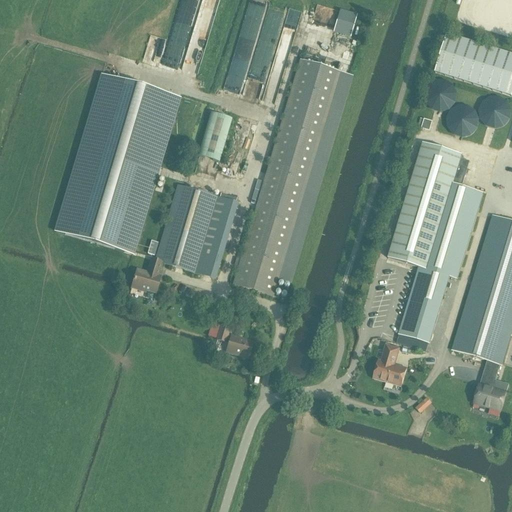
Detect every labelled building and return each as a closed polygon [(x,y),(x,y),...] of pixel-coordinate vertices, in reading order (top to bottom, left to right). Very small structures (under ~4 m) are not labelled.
[(238,268),(233,286),(272,298),(277,281),(289,284),(350,77),(339,73),(336,72),(322,68),(299,61),(240,261),(238,268)] [(102,77),(55,232),(131,255),(178,101),(102,77)] [(210,114),(197,157),(218,163),(231,120),(210,114)] [(423,144),(388,259),(418,269),(398,335),(399,336),(405,337),(419,342),(429,345),(449,278),(457,281),(483,194),(462,188),(467,170),(458,167),(461,160),(462,156),(423,144)] [(257,181),(250,204),(254,205),(261,182),(257,181)] [(213,280),(236,205),(178,187),(154,262),(150,261),(146,274),(136,271),(130,288),(154,295),(159,278),(157,277),(161,264),(213,280)] [(490,226),(452,351),(487,361),(483,373),(474,404),(501,412),(506,395),(508,386),(495,382),(500,366),(501,366),(511,330),(511,223),(492,218),(490,226)] [(151,243),(148,255),(153,257),(157,244),(151,243)] [(216,341),(224,344),(228,330),(220,328),(216,341)] [(226,353),(247,360),(252,344),(231,337),(226,353)] [(372,380),(400,388),(405,370),(391,366),(393,359),(396,360),(399,350),(385,346),(380,362),(378,362),(372,380)] [(421,405),(416,410),(420,414),(425,409),(421,405)]
